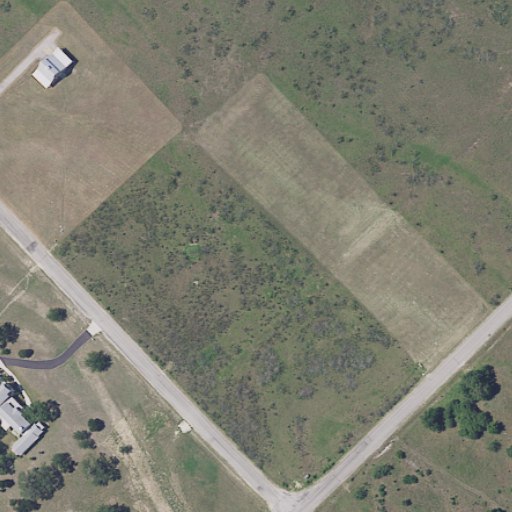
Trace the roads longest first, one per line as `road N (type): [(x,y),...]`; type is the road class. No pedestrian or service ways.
road 1 (residential): [(0,209),(290,511)]
road 2 (residential): [(298,511),(511,304)]
